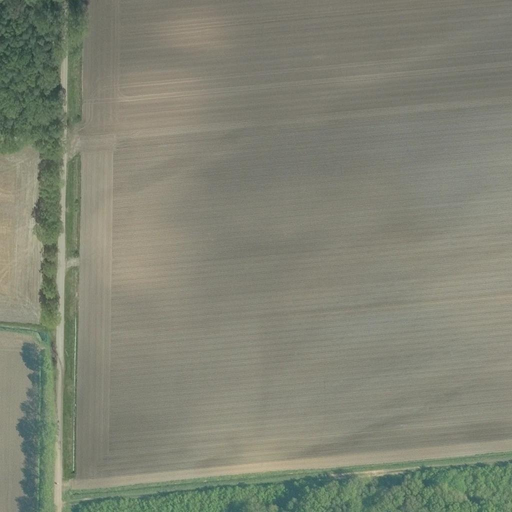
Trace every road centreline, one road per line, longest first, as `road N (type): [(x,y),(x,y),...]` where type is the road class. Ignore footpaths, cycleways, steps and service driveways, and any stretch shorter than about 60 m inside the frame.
road 1 (unclassified): [(57,511),(65,0)]
road 2 (track): [(57,506),(511,464)]
